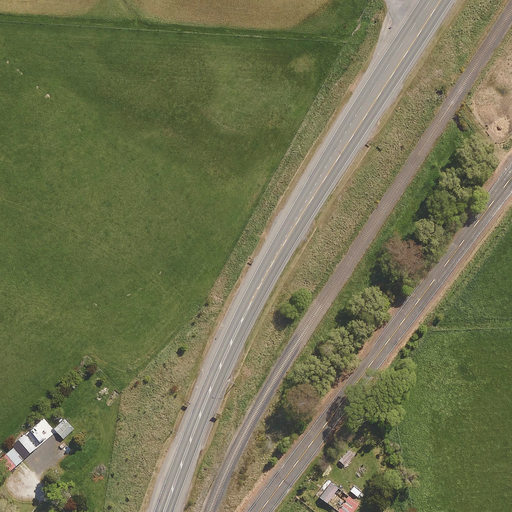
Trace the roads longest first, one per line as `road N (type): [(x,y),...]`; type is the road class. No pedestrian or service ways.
road 1 (trunk): [(438,0),(254,296),(164,511)]
road 2 (unclassified): [(259,511),(511,174)]
